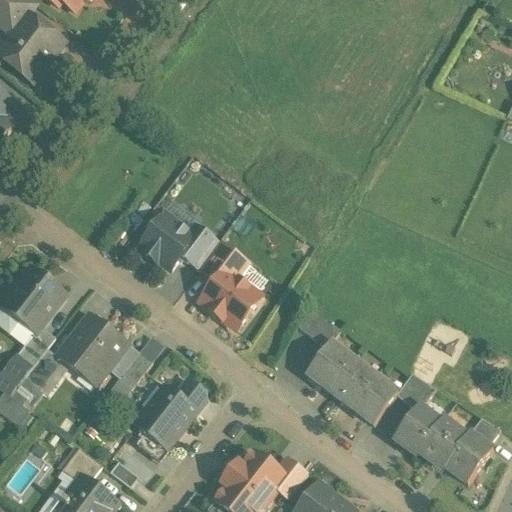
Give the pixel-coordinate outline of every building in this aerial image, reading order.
[(0,0),(0,26),(17,40),(28,26),(23,23),(35,6),(26,0),(0,0)] [(54,0),(52,3),(64,12),(67,8),(81,18),(91,6),(92,7),(97,0),(54,0)] [(39,88),(69,49),(32,20),(28,26),(17,40),(2,59),(39,88)] [(0,118),(12,103),(0,93),(0,118)] [(167,209),(141,244),(173,268),(183,255),(197,266),(220,237),(196,219),(190,226),(167,209)] [(203,281),(215,290),(199,310),(241,341),(267,308),(241,288),(253,273),(226,252),(203,281)] [(47,333),(72,302),(37,275),(7,313),(41,339),(42,340),(47,333)] [(311,312),(297,330),(327,353),(331,347),(331,348),(341,335),(311,312)] [(96,321),(63,364),(100,393),(134,350),(96,321)] [(49,360),(61,344),(47,333),(42,340),(41,339),(23,361),(39,373),(49,360)] [(331,348),(331,347),(327,353),(307,379),(330,396),(354,364),(331,348)] [(158,369),(145,358),(125,384),(138,395),(158,369)] [(46,397),(65,372),(49,360),(39,373),(30,384),(46,397)] [(376,381),(354,364),(330,396),(352,412),(376,381)] [(398,398),(397,400),(416,414),(419,410),(422,412),(436,393),(412,378),(398,397),(398,398)] [(398,397),(376,381),(352,412),(375,429),(397,400),(398,398),(398,397)] [(203,417),(171,392),(140,431),(172,456),(203,417)] [(10,398),(0,411),(0,414),(24,432),(35,417),(10,398)] [(416,414),(394,444),(417,461),(419,458),(442,426),(422,412),(419,410),(416,414)] [(470,438),(489,451),(501,435),(482,422),(470,438)] [(444,423),(442,426),(419,458),(443,475),(445,472),(468,441),(444,423)] [(470,438),(468,441),(445,472),(468,489),(493,455),(489,451),(470,438)] [(212,499),(230,511),(261,511),(276,492),(288,477),(276,469),(250,449),(212,499)] [(107,472),(85,455),(68,477),(83,488),(87,482),(95,488),(107,472)] [(288,477),(276,492),(289,502),(309,474),(286,457),(276,469),(288,477)] [(121,511),(123,509),(95,488),(87,482),(83,488),(70,505),(66,502),(64,506),(70,511),(68,511),(121,511)] [(303,511),(354,511),(323,488),(303,511)]
